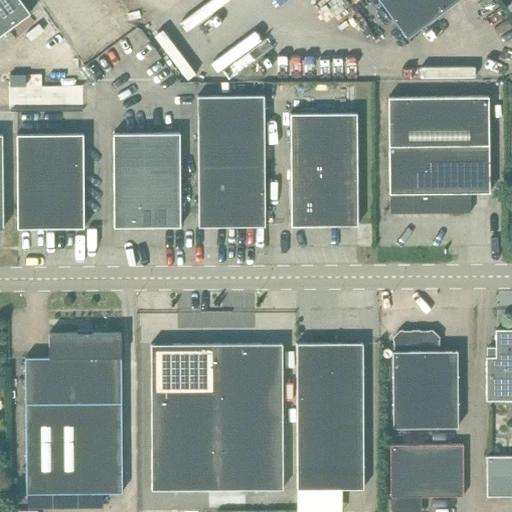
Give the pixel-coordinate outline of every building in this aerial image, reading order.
[(0,0),(0,38),(31,14),(20,0),(0,0)] [(379,0),(407,37),(457,0),(379,0)] [(25,75),(10,75),(10,87),(26,87),(25,75)] [(197,96),(198,227),(265,226),(264,95),(197,96)] [(388,97),(389,145),(389,213),(470,213),(470,193),(489,193),(488,96),(388,97)] [(290,114),(291,226),(357,225),(356,113),(290,114)] [(113,134),(114,227),(180,227),(179,133),(113,134)] [(16,135),(17,208),(17,228),(84,228),(83,134),(16,135)] [(495,357),(486,357),(486,401),(511,400),(511,330),(495,330),(495,357)] [(393,351),(392,351),(392,428),(458,427),(457,350),(439,351),(438,337),(431,331),(400,331),(393,338),(393,351)] [(49,357),(25,357),(26,494),(122,493),(121,333),(49,333),(49,357)] [(282,343),(216,344),(217,489),(283,489),(282,343)] [(362,343),(296,343),(296,363),(297,489),(298,489),(297,511),(342,511),(342,489),(363,489),(363,363),(362,343)] [(217,489),(216,344),(150,344),(151,490),(217,489)] [(390,445),(390,465),(390,497),(463,496),(463,444),(390,445)] [(511,456),(486,456),(486,496),(511,496),(511,456)]
